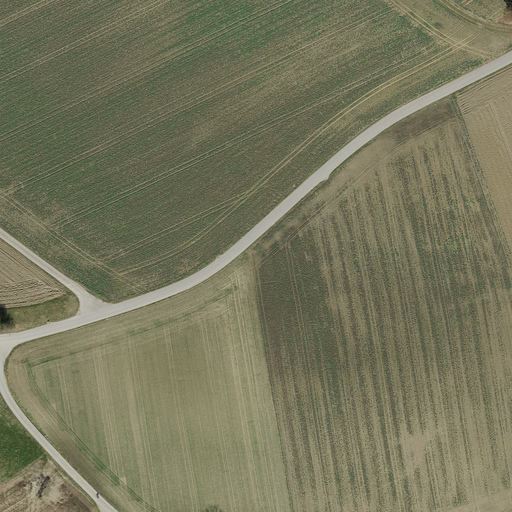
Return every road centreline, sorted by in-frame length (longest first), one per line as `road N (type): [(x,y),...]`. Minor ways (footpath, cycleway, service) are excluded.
road 1 (unclassified): [(0,340),(97,315),(204,274),(369,134),(511,54)]
road 2 (track): [(114,511),(11,404),(0,371)]
road 3 (track): [(0,230),(80,290),(97,315)]
